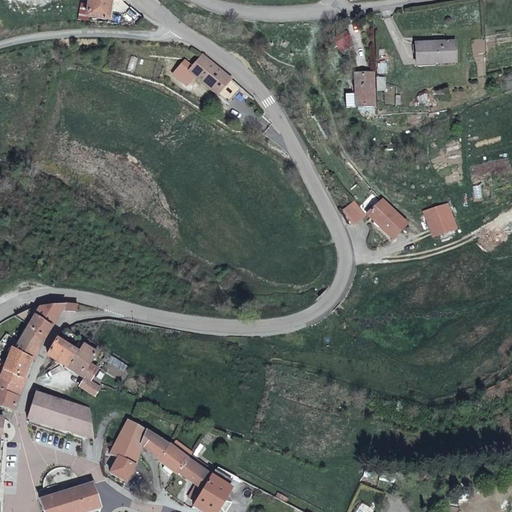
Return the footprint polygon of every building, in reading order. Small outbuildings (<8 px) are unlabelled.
[(87,0),(86,13),(109,16),(111,0),(87,0)] [(351,40),(347,33),(334,41),(337,48),(351,40)] [(454,42),(416,45),(416,65),(456,63),(454,42)] [(218,96),(231,79),(202,55),(189,72),(218,96)] [(374,107),(373,74),(354,75),(355,95),(345,95),(346,108),(374,107)] [(376,78),(376,91),(385,91),(384,78),(376,78)] [(418,103),(434,104),(434,93),(419,92),(418,103)] [(405,93),(394,98),(397,106),(408,100),(405,93)] [(407,225),(402,220),(383,200),(366,214),(393,240),(407,225)] [(364,216),(354,202),(343,211),(353,225),(364,216)] [(456,230),(452,217),(448,205),(433,210),(437,224),(428,227),(432,238),(433,237),(437,236),(456,230)] [(437,224),(433,210),(424,213),(428,227),(437,224)] [(14,351),(31,359),(33,361),(37,353),(61,311),(75,312),(78,305),(40,306),(15,350),(14,351)] [(47,355),(68,368),(83,378),(84,379),(79,387),(94,396),(98,390),(99,388),(90,381),(97,370),(89,365),(97,353),(83,345),(78,352),(77,352),(57,339),(47,355)] [(24,378),(24,377),(31,359),(14,351),(15,350),(11,349),(9,353),(4,366),(0,364),(0,372),(2,373),(3,370),(24,378)] [(111,356),(108,362),(125,372),(129,365),(111,356)] [(0,378),(0,379),(22,388),(25,378),(24,377),(24,378),(3,370),(2,373),(0,378)] [(0,389),(18,397),(22,388),(0,379),(0,389)] [(0,405),(13,410),(18,397),(0,389),(0,405)] [(35,393),(27,419),(93,437),(89,409),(35,393)] [(110,455),(117,459),(110,473),(125,482),(134,466),(141,447),(157,460),(164,464),(173,471),(177,474),(178,472),(196,485),(188,498),(194,503),(193,507),(201,511),(212,511),(228,487),(234,477),(216,468),(211,476),(208,474),(211,469),(191,455),(193,452),(176,440),(171,447),(166,444),(145,433),(128,422),(110,455)] [(170,474),(173,471),(164,464),(162,468),(170,474)] [(85,511),(99,508),(90,484),(40,500),(44,511),(85,511)]
